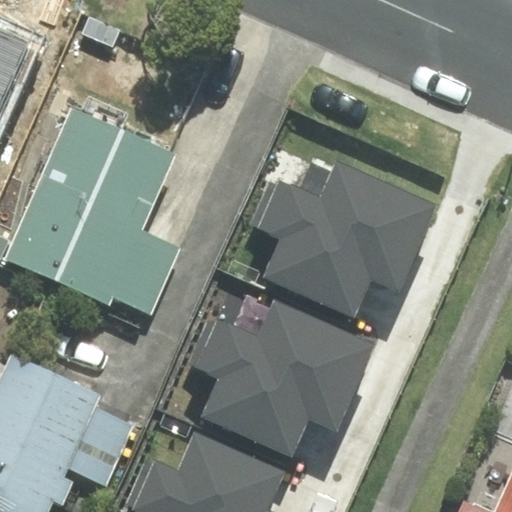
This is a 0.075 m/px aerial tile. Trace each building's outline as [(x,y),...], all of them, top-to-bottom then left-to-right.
[(0,112),(32,42),(0,27),(0,112)] [(141,231),(175,155),(72,110),(7,257),(110,302),(113,296),(141,231)] [(447,199),(333,150),(332,173),(312,172),(304,191),(277,179),(257,223),(286,236),(270,272),(356,310),(370,279),(405,294),(447,199)] [(141,231),(113,296),(150,312),(179,247),(141,231)] [(377,339),(279,302),(265,338),(207,316),(191,357),(219,382),(205,417),(296,452),(308,421),(340,433),(377,339)] [(0,511),(47,511),(53,500),(63,504),(73,482),(63,478),(68,466),(94,408),(99,396),(14,358),(0,389),(0,511)] [(511,511),(511,392),(464,499),(470,501),(464,511),(511,511)] [(94,408),(68,466),(105,483),(131,425),(94,408)] [(264,511),(279,474),(190,439),(176,473),(157,465),(139,510),(143,511),(264,511)]
